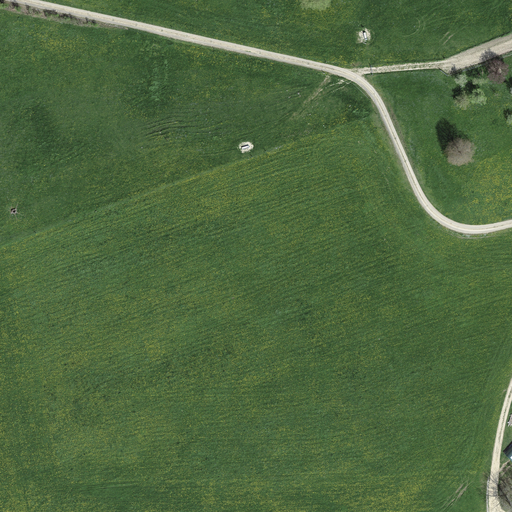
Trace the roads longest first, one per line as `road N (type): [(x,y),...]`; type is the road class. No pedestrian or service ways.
road 1 (track): [(12,0),(350,76),(384,115),(423,205),(448,225),(475,231),(511,223)]
road 2 (track): [(350,76),(448,65),(511,42)]
road 3 (track): [(493,511),(511,389)]
